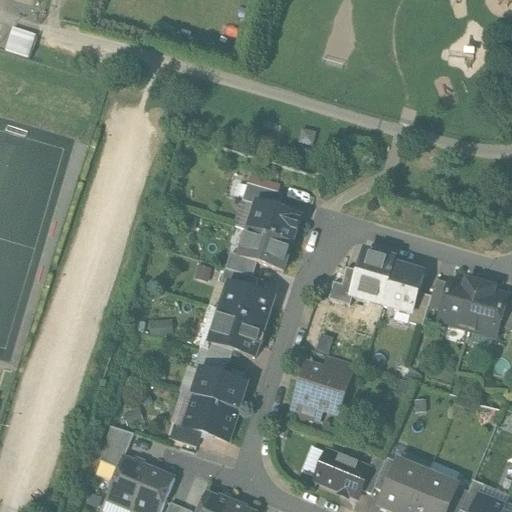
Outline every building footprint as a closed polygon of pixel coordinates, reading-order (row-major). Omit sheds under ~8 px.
[(5,50),(28,55),(34,31),(10,26),(5,50)] [(283,196),(248,186),(242,203),(256,207),(257,205),(278,212),(283,196)] [(278,212),(257,205),(256,207),(248,232),(292,246),(301,219),(278,212)] [(292,246),(248,232),(239,258),(239,259),(257,264),(283,273),(292,246)] [(396,262),(365,253),(359,274),(352,299),(383,308),(396,262)] [(257,264),(239,259),(239,258),(231,255),(225,270),(252,279),(257,264)] [(406,265),(396,262),(383,308),(412,317),(418,295),(423,275),(404,270),(406,265)] [(252,279),(225,270),(221,285),(228,287),(228,286),(254,294),(258,281),(252,279)] [(342,287),(334,284),(329,301),(350,307),(352,299),(359,274),(347,270),(342,287)] [(450,286),(436,282),(431,299),(428,309),(442,313),(450,286)] [(466,286),(451,282),(450,286),(442,313),(438,325),(467,333),(481,287),(467,283),(466,286)] [(254,294),(228,286),(228,287),(221,311),(266,325),(274,301),(254,294)] [(494,291),(481,287),(467,333),(496,341),(499,329),(507,303),(508,299),(493,294),(494,291)] [(431,299),(418,295),(412,317),(409,324),(423,328),(428,309),(431,299)] [(511,304),(507,303),(499,329),(511,332),(511,304)] [(266,325),(221,311),(210,344),(209,345),(233,353),(255,360),(266,325)] [(319,339),(322,330),(310,326),(305,342),(328,350),(330,342),(319,339)] [(233,353),(209,345),(210,344),(203,341),(199,354),(226,363),(229,364),(233,353)] [(199,354),(193,371),(200,373),(201,372),(221,378),(226,363),(199,354)] [(351,369),(329,362),(325,373),(348,380),(351,369)] [(325,373),(307,367),(292,413),(317,421),(321,410),(331,413),(336,396),(342,398),(348,380),(325,373)] [(221,378),(201,372),(200,373),(192,398),(238,413),(247,386),(221,378)] [(238,413),(192,398),(182,428),(201,434),(228,443),(238,413)] [(182,428),(175,426),(170,440),(196,449),(201,434),(182,428)] [(134,436),(111,428),(100,463),(118,470),(123,459),(124,459),(134,436)] [(369,472),(327,455),(316,482),(358,499),(361,492),(369,472)] [(124,459),(123,459),(118,470),(105,501),(131,511),(149,469),(124,459)] [(385,463),(374,459),(369,472),(361,492),(372,496),(374,490),(385,463)] [(385,463),(374,490),(385,495),(398,465),(387,460),(385,463)] [(412,511),(428,476),(398,464),(398,465),(385,495),(380,508),(388,511),(412,511)] [(149,469),(131,511),(132,511),(161,511),(174,480),(149,469)] [(457,489),(428,476),(412,511),(447,511),(457,490),(457,489)] [(468,494),(460,511),(473,511),(479,498),(484,487),(473,482),(468,494)] [(457,490),(447,511),(460,511),(468,494),(457,490)] [(205,495),(198,511),(228,511),(232,504),(223,500),(222,502),(205,495)] [(479,498),(473,511),(503,511),(505,509),(479,498)]
